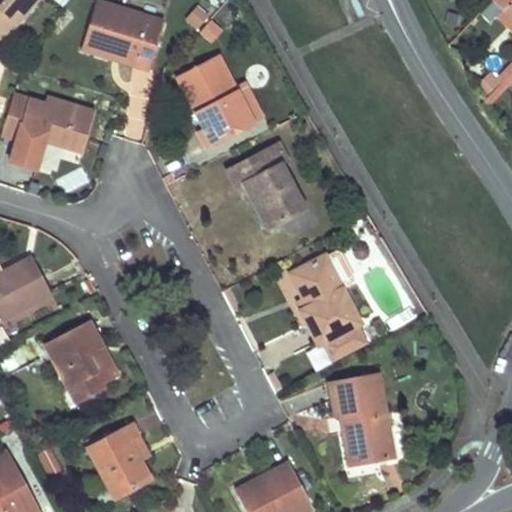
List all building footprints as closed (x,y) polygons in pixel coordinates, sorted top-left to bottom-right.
[(0,0),(0,39),(22,16),(35,0),(0,0)] [(511,0),(510,0),(503,8),(501,10),(511,20),(511,0)] [(166,24),(96,1),(82,49),(109,58),(112,50),(135,58),(132,66),(151,72),(166,24)] [(208,14),(198,5),(186,19),(196,28),(208,14)] [(511,20),(501,10),(495,17),(511,33),(511,63),(504,72),(508,76),(511,71),(511,20)] [(223,30),(212,20),(200,33),(211,43),(223,30)] [(112,50),(109,58),(132,66),(135,58),(112,50)] [(218,59),(198,69),(178,79),(195,115),(203,130),(198,132),(206,147),(211,145),(220,140),(252,124),(243,107),(218,59)] [(511,71),(508,76),(497,88),(501,93),(511,81),(511,71)] [(44,142),(63,147),(82,153),(94,113),(46,98),(43,104),(13,95),(1,136),(33,146),(35,139),(44,142)] [(243,107),(252,124),(261,119),(252,102),(243,107)] [(35,139),(33,146),(42,149),(44,142),(35,139)] [(282,218),(286,226),(290,235),(319,219),(303,187),(297,190),(283,162),(289,160),(279,142),(240,163),(249,180),(247,181),(270,225),(282,218)] [(359,324),(322,255),(289,273),(302,298),(307,307),(299,311),(318,346),(321,344),(359,324)] [(0,272),(0,322),(51,296),(31,257),(2,272),(0,272)] [(302,298),(294,302),(299,311),(307,307),(302,298)] [(106,388),(104,386),(103,384),(119,376),(109,356),(104,359),(99,350),(104,348),(91,322),(46,345),(68,389),(78,384),(86,399),(106,388)] [(368,341),(359,324),(321,344),(330,362),(368,341)] [(109,356),(104,348),(99,350),(104,359),(109,356)] [(338,416),(342,415),(346,415),(354,463),(392,457),(377,371),(326,380),(332,417),(338,416)] [(68,389),(76,404),(86,399),(78,384),(68,389)] [(338,416),(346,465),(354,463),(346,415),(342,415),(338,416)] [(138,437),(135,430),(131,423),(85,446),(114,501),(151,482),(141,462),(130,441),(138,437)] [(141,462),(149,457),(138,437),(130,441),(141,462)] [(0,511),(25,511),(12,487),(21,483),(5,453),(0,455),(0,511)] [(277,476),(238,497),(245,511),(307,511),(312,510),(288,462),(273,470),(277,476)] [(273,470),(234,490),(238,497),(277,476),(273,470)] [(12,487),(25,511),(35,511),(21,483),(12,487)]
